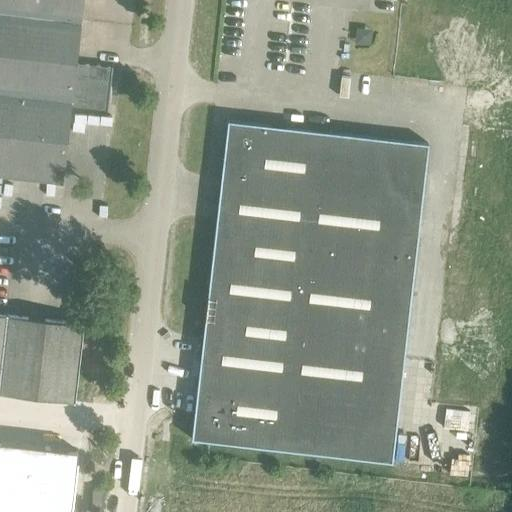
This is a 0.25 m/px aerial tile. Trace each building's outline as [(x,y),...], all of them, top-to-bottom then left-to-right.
[(0,0),(0,172),(60,180),(69,105),(106,109),(106,111),(107,111),(112,67),(110,66),(110,67),(74,63),(81,0),(0,0)] [(228,121),(191,438),(390,462),(427,143),(228,121)] [(72,402),(73,402),(82,322),(81,322),(81,323),(6,315),(6,313),(5,313),(5,314),(0,313),(0,391),(72,400),(72,402)] [(0,435),(0,507),(39,511),(70,511),(78,444),(0,435)] [(511,511),(511,492),(170,454),(165,496),(304,511),(511,511)]
